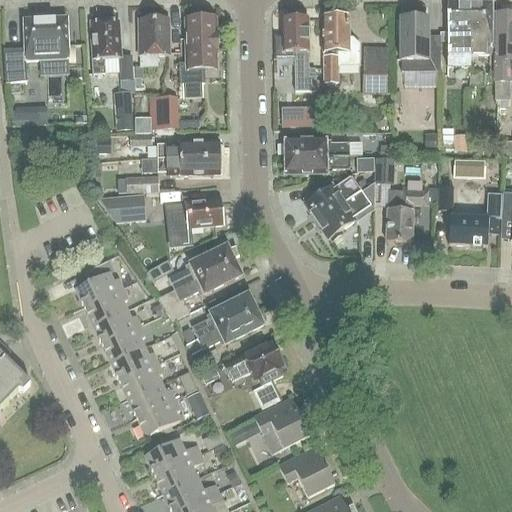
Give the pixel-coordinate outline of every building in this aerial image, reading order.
[(446,5),(446,10),(446,36),(446,46),(446,70),(469,71),(469,58),(469,5),(446,5)] [(469,5),(469,58),(491,58),(491,57),(491,5),(469,5)] [(493,86),(494,86),(494,104),(510,104),(509,86),(510,86),(510,65),(511,65),(511,16),(495,16),(495,65),(493,65),(493,86)] [(315,71),(309,71),(308,56),(307,20),(296,21),(293,18),(287,18),(285,21),(282,21),(282,39),(274,39),(274,61),(293,61),(294,95),(315,95),(315,71)] [(358,76),(358,69),(359,69),(359,47),(352,40),(348,40),(348,20),(345,20),(343,18),(337,18),(335,21),(323,21),(323,57),(322,59),(323,87),(338,87),(338,76),(358,76)] [(179,67),(180,86),(203,85),(203,65),(215,65),(214,57),(215,57),(214,23),(211,23),(208,20),(203,21),(201,24),(187,24),(188,67),(179,67)] [(23,23),(24,53),(4,53),(5,86),(26,85),(25,64),(68,62),(66,21),(23,23)] [(139,69),(132,69),(134,82),(141,82),(143,82),(143,70),(157,70),(157,57),(168,57),(167,24),(163,24),(161,21),(156,21),(154,24),(139,24),(140,60),(139,60),(139,69)] [(132,58),(120,59),(118,24),(114,24),(112,22),(95,23),(95,25),(91,25),(95,77),(105,77),(104,60),(118,59),(119,84),(120,84),(120,96),(114,96),(117,133),(134,132),(131,95),(134,95),(134,93),(134,82),(132,69),(132,58)] [(427,22),(399,22),(399,63),(401,63),(401,75),(439,75),(439,45),(427,45),(427,22)] [(387,98),(387,84),(387,72),(363,72),(363,98),(387,98)] [(470,74),(469,88),(481,88),(481,74),(470,74)] [(177,124),(176,101),(149,101),(150,121),(150,132),(177,132),(177,124)] [(28,110),(15,110),(15,129),(28,129),(28,110)] [(301,111),(302,131),(312,131),(311,111),(301,111)] [(134,121),(134,137),(150,136),(150,132),(150,121),(134,121)] [(177,124),(177,132),(199,131),(199,123),(177,124)] [(466,154),(466,137),(453,137),(453,138),(441,138),(441,152),(453,152),(453,154),(466,154)] [(148,152),(148,138),(133,138),(133,152),(148,152)] [(98,140),(98,157),(110,157),(110,140),(98,140)] [(284,160),(349,159),(349,146),(331,146),(331,143),(283,143),(284,160)] [(196,162),(220,161),(220,144),(173,145),(173,148),(156,148),(156,163),(196,162)] [(511,144),(495,145),(494,162),(511,161),(511,144)] [(424,146),(424,154),(435,155),(435,146),(424,146)] [(380,149),(380,161),(391,162),(391,149),(380,149)] [(349,173),(349,159),(284,160),(284,177),(327,176),(327,175),(331,175),(331,173),(349,173)] [(196,162),(156,163),(156,176),(174,176),(174,180),(220,179),(220,161),(196,162)] [(373,161),(356,162),(356,176),(374,175),(373,161)] [(374,187),(392,188),(393,163),(375,162),(374,185),(374,187)] [(454,163),(454,180),(465,180),(465,163),(454,163)] [(158,180),(126,182),(126,196),(158,195),(158,180)] [(316,225),(361,195),(351,180),(333,191),(331,188),(316,199),(314,196),(304,203),(306,205),(303,207),(316,225)] [(363,181),(356,186),(361,194),(368,188),(363,181)] [(374,185),(361,195),(370,209),(373,213),(374,212),(374,187),(374,185)] [(426,196),(406,195),(406,189),(401,189),(401,195),(388,194),(388,212),(387,212),(386,245),(411,246),(412,207),(427,208),(427,207),(427,192),(426,192),(426,196)] [(427,192),(427,207),(437,207),(437,191),(427,191),(427,192)] [(452,191),(437,191),(437,207),(437,216),(452,216),(452,191)] [(511,192),(503,192),(503,197),(501,222),(511,223),(511,192)] [(370,209),(361,195),(316,225),(328,243),(330,241),(332,244),(342,237),(340,235),(355,224),(353,221),(370,209)] [(142,199),(104,203),(105,215),(120,213),(121,225),(144,223),(142,199)] [(219,203),(186,206),(167,209),(168,223),(187,221),(188,232),(222,229),(219,203)] [(500,222),(449,220),(448,248),(487,250),(487,237),(499,238),(500,222)] [(428,243),(411,242),(411,246),(410,246),(409,264),(427,265),(428,243)] [(173,293),(234,264),(227,249),(184,270),(186,273),(168,282),(173,293)] [(175,273),(169,263),(142,278),(148,287),(175,273)] [(84,275),(88,285),(108,275),(112,274),(107,264),(84,275)] [(241,279),(234,264),(173,293),(157,301),(172,324),(190,315),(183,303),(197,296),(199,299),(241,279)] [(80,305),(83,310),(122,291),(117,282),(113,284),(108,275),(73,292),(80,305)] [(127,302),(122,291),(83,310),(87,318),(86,318),(91,329),(126,312),(122,305),(127,302)] [(197,342),(256,313),(255,311),(258,309),(252,299),(250,300),(249,298),(206,319),(208,323),(191,331),(197,342)] [(151,310),(156,320),(163,317),(159,306),(151,310)] [(101,347),(140,329),(135,319),(130,321),(126,312),(91,329),(97,343),(98,342),(101,347)] [(256,313),(197,342),(186,348),(191,358),(202,353),(219,345),(221,349),(263,328),(256,313)] [(145,339),(140,329),(101,347),(104,355),(103,355),(108,367),(144,350),(140,342),(145,339)] [(190,331),(180,336),(186,347),(196,343),(190,331)] [(0,411),(17,393),(22,395),(31,386),(5,361),(10,355),(0,344),(0,411)] [(232,387),(251,377),(254,384),(257,383),(261,389),(283,378),(279,370),(282,368),(271,345),(223,369),(232,387)] [(118,385),(157,366),(152,356),(147,358),(144,350),(108,367),(114,379),(115,378),(118,385)] [(162,376),(157,366),(118,385),(127,403),(161,387),(157,379),(162,376)] [(201,378),(205,386),(219,379),(216,372),(201,378)] [(136,422),(175,403),(170,393),(165,395),(161,387),(127,403),(136,422)] [(254,422),(240,429),(246,442),(260,435),(272,458),(309,439),(306,431),(312,428),(303,410),(296,413),(291,402),(253,421),(254,422)] [(179,414),(175,403),(136,422),(144,441),(179,425),(174,416),(179,414)] [(193,415),(196,422),(208,416),(205,409),(193,415)] [(227,436),(233,449),(246,442),(240,429),(227,436)] [(217,435),(203,442),(207,452),(222,446),(217,435)] [(153,478),(199,456),(196,449),(184,454),(178,442),(144,459),(153,478)] [(228,459),(222,447),(212,452),(218,464),(228,459)] [(307,501),(334,487),(330,480),(336,476),(327,458),(321,462),(316,451),(278,470),(286,487),(297,481),(307,501)] [(199,456),(153,478),(162,498),(197,482),(191,470),(203,465),(199,456)] [(239,486),(234,474),(226,478),(231,490),(239,486)] [(197,482),(162,498),(169,511),(183,511),(218,496),(214,488),(202,493),(197,482)] [(218,496),(183,511),(210,511),(210,510),(222,504),(218,496)] [(315,511),(354,511),(352,508),(346,511),(340,499),(315,511)]
